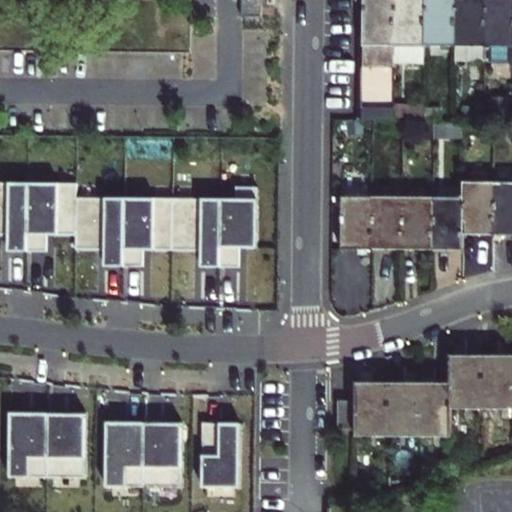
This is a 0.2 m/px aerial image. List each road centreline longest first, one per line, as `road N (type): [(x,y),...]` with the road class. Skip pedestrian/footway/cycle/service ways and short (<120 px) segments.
road 1 (residential): [(305,0),(302,346)]
road 2 (residential): [(302,346),(181,347),(0,329)]
road 3 (residential): [(302,346),(385,333),(511,291)]
road 4 (residential): [(302,346),(302,511)]
